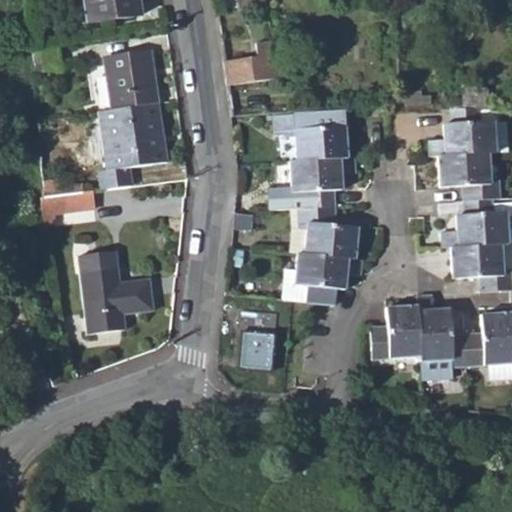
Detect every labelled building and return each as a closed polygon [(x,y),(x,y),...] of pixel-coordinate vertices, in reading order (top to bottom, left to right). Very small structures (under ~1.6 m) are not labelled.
[(135,0),(83,0),(86,22),(138,15),(135,0)] [(61,60),(58,42),(32,45),(33,64),(61,60)] [(255,60),(259,82),(260,87),(275,84),(269,44),(253,46),(255,60)] [(104,58),(111,111),(158,104),(150,52),(104,58)] [(255,60),(223,63),(226,84),(259,82),(255,60)] [(398,92),(398,104),(429,104),(429,98),(420,97),(420,93),(398,92)] [(165,162),(158,104),(111,111),(98,112),(106,169),(98,170),(101,188),(131,185),(128,167),(165,162)] [(427,141),(428,157),(435,156),(487,153),(494,153),(492,120),(480,121),(479,108),(448,108),(449,125),(451,140),(443,140),(427,141)] [(342,111),(325,112),(326,128),(343,127),(342,111)] [(325,112),(273,115),(274,136),(292,135),(293,161),(346,158),(343,127),(326,128),(325,112)] [(442,125),(443,140),(451,140),(449,125),(442,125)] [(461,187),(462,201),(492,199),(499,199),(497,177),(489,177),(487,153),(435,156),(437,189),(461,187)] [(354,173),(353,158),(346,158),(293,161),(288,162),(290,192),(304,194),(304,208),(333,207),(333,190),(332,174),(340,173),(354,173)] [(332,174),(333,190),(341,190),(340,173),(332,174)] [(91,189),(51,194),(52,207),(55,207),(63,207),(63,210),(93,206),(91,189)] [(39,211),(42,222),(56,220),(55,207),(52,207),(51,194),(43,195),(40,195),(39,211)] [(505,212),(507,244),(511,243),(511,197),(499,199),(492,199),(493,213),(505,212)] [(439,233),(440,248),(448,248),(499,245),(507,244),(505,212),(493,213),(492,199),(462,201),(463,215),(464,231),(455,232),(439,233)] [(303,231),(301,255),(353,261),(356,229),(335,226),(333,207),(304,208),(295,209),(296,231),(303,231)] [(454,216),(455,232),(464,231),(463,215),(454,216)] [(501,270),(499,245),(448,248),(450,280),(477,278),(478,292),(510,290),(509,270),(501,270)] [(151,309),(146,278),(119,282),(114,249),(78,254),(89,332),(125,328),(122,313),(151,309)] [(301,255),(296,255),(292,302),(332,306),(334,290),(335,275),(344,276),(358,276),(360,262),(353,261),(301,255)] [(334,290),(342,290),(344,284),(344,276),(335,275),(334,290)] [(450,368),(465,367),(463,334),(449,335),(448,318),(432,319),(432,311),(432,307),(430,296),(415,297),(415,302),(415,308),(418,357),(419,362),(449,361),(450,368)] [(370,360),(418,357),(415,308),(385,310),(385,327),(368,328),(370,360)] [(432,311),(432,319),(448,318),(447,311),(432,311)] [(241,312),(235,370),(268,374),(274,315),(241,312)] [(485,366),(511,364),(511,334),(511,314),(478,316),(479,333),(463,334),(465,367),(485,366)] [(511,364),(485,366),(486,381),(511,379),(511,364)] [(420,396),(410,397),(411,407),(421,406),(420,396)]
